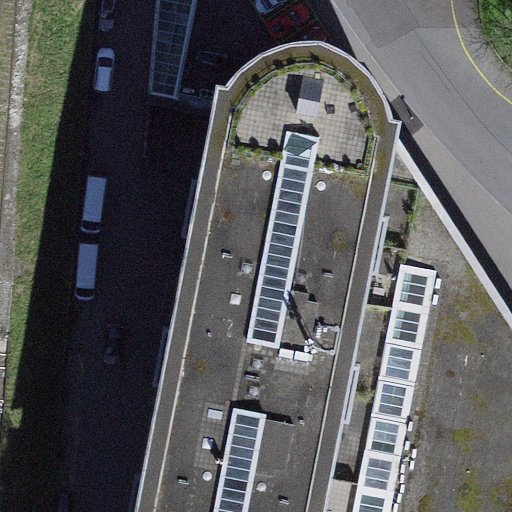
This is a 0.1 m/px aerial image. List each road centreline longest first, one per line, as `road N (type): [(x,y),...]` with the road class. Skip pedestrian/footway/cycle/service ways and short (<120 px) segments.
road 1 (residential): [(378,0),(511,153)]
road 2 (unknown): [(105,280),(290,313)]
